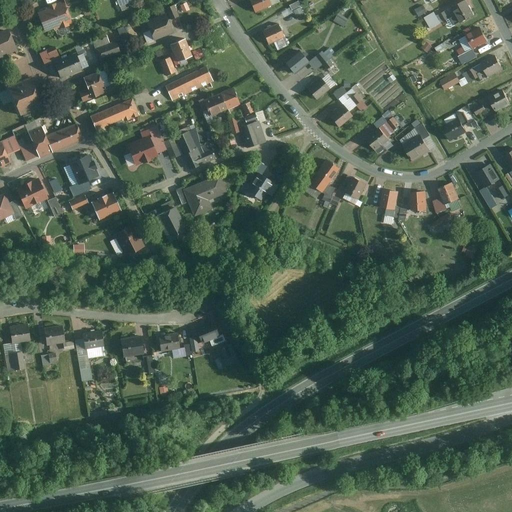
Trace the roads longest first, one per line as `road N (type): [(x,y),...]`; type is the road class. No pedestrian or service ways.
road 1 (tertiary): [(511,279),(243,430),(174,511)]
road 2 (residential): [(217,0),(305,121),(376,172),(437,173),(511,129)]
road 3 (secondary): [(156,472),(511,399)]
road 4 (secondary): [(245,511),(325,472),(511,415)]
road 5 (residential): [(201,305),(143,320),(0,313)]
road 6 (secondary): [(156,472),(0,504)]
road 7 (residential): [(128,200),(268,144)]
road 8 (residential): [(55,83),(169,39)]
